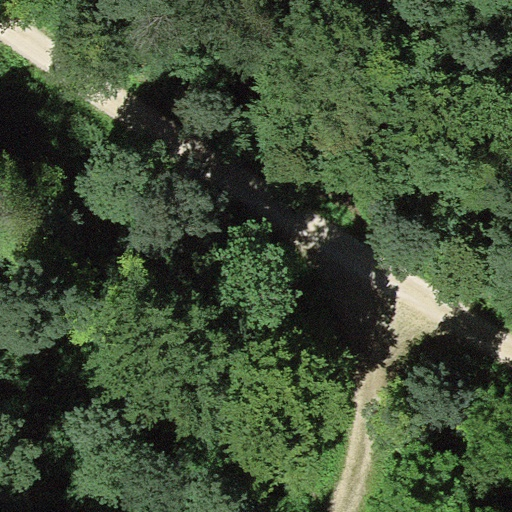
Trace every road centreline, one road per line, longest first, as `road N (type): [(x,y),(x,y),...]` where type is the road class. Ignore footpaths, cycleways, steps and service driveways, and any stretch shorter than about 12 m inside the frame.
road 1 (track): [(0,12),(511,356)]
road 2 (track): [(207,0),(351,184),(381,240),(390,281),(381,367),(331,511)]
road 3 (track): [(0,334),(226,461),(269,466),(312,457),(368,416)]
